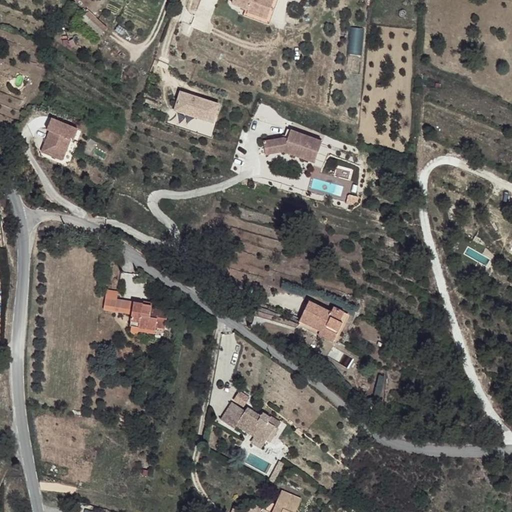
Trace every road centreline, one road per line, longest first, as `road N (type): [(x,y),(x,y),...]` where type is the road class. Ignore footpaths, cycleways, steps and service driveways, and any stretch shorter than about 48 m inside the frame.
road 1 (unclassified): [(511,452),(382,438),(270,352),(170,292),(93,226),(21,224)]
road 2 (tertiary): [(21,224),(17,387),(35,511)]
